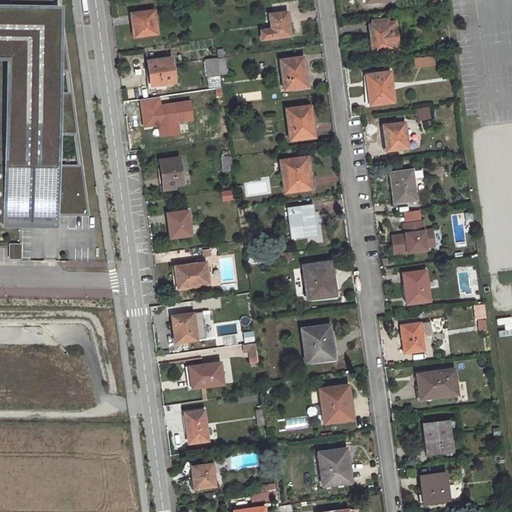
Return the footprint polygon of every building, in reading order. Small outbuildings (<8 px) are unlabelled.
[(450,26),(447,2),(441,3),(444,27),(450,26)] [(0,56),(13,57),(10,163),(0,162),(0,218),(47,220),(47,211),(59,211),(90,212),(84,165),(60,164),(61,130),(80,131),(75,92),(62,92),(62,68),(72,68),(66,26),(63,26),(63,5),(0,3),(0,56)] [(152,11),(130,14),(133,36),(155,33),(152,11)] [(287,13),(270,15),(273,38),(290,36),(287,13)] [(404,20),(370,25),(374,52),(408,47),(404,20)] [(0,162),(10,163),(13,57),(0,56),(0,162)] [(413,58),(414,68),(436,65),(434,56),(413,58)] [(171,58),(146,61),(150,86),(174,82),(171,58)] [(224,58),(218,59),(220,74),(226,73),(224,58)] [(303,58),(280,61),(284,90),(307,87),(303,58)] [(220,74),(218,59),(206,60),(208,77),(220,75),(220,74)] [(390,71),(368,74),(371,103),(394,100),(390,71)] [(156,98),(138,100),(142,127),(156,125),(158,137),(176,135),(174,122),(190,120),(188,102),(157,106),(156,98)] [(309,106),(286,110),(290,139),(314,136),(309,106)] [(418,120),(431,119),(429,106),(416,108),(418,120)] [(405,120),(384,123),(387,148),(408,145),(405,120)] [(178,158),(160,161),(163,186),(181,183),(178,158)] [(224,172),(233,171),(231,158),(222,159),(224,172)] [(306,158),(282,161),(286,191),(311,187),(306,158)] [(412,167),(390,170),(394,199),(415,196),(412,167)] [(232,189),(221,191),(222,201),(233,200),(232,189)] [(313,206),(289,209),(293,239),(317,235),(313,206)] [(47,211),(47,220),(59,220),(59,211),(47,211)] [(187,211),(168,214),(171,238),(190,235),(187,211)] [(473,231),(471,212),(451,214),(454,247),(466,246),(465,232),(473,231)] [(406,234),(393,236),(395,253),(427,249),(427,246),(426,242),(435,241),(433,229),(425,230),(423,220),(405,223),(406,234)] [(20,259),(21,243),(9,243),(9,259),(20,259)] [(293,260),(292,251),(281,253),(282,262),(293,260)] [(206,262),(174,266),(178,289),(209,284),(206,262)] [(331,262),(302,266),(307,299),(330,296),(327,276),(333,275),(331,262)] [(426,269),(404,273),(408,303),(430,300),(426,269)] [(192,313),(171,317),(175,342),(195,340),(192,313)] [(484,318),(476,319),(478,330),(485,329),(484,318)] [(431,321),(401,325),(405,352),(425,350),(423,335),(433,334),(431,321)] [(329,325),(301,329),(306,362),(328,359),(326,340),(331,339),(329,325)] [(253,332),(243,332),(244,342),(254,341),(253,332)] [(256,342),(243,344),(245,355),(258,353),(256,342)] [(220,362),(188,366),(192,389),(223,384),(220,362)] [(454,368),(417,373),(421,398),(458,393),(454,368)] [(347,386),(320,390),(325,423),(346,420),(344,401),(349,400),(347,386)] [(263,408),(255,409),(257,425),(265,424),(263,408)] [(203,410),(184,413),(189,442),(207,440),(203,410)] [(450,420),(424,424),(428,452),(454,449),(450,420)] [(345,449),(318,453),(322,486),(345,483),(342,464),(348,463),(345,449)] [(211,464),(192,466),(195,488),(214,486),(211,464)] [(445,470),(421,473),(425,500),(449,496),(445,470)] [(257,492),(267,491),(265,483),(255,484),(257,492)] [(267,491),(257,492),(258,500),(268,499),(267,491)]
